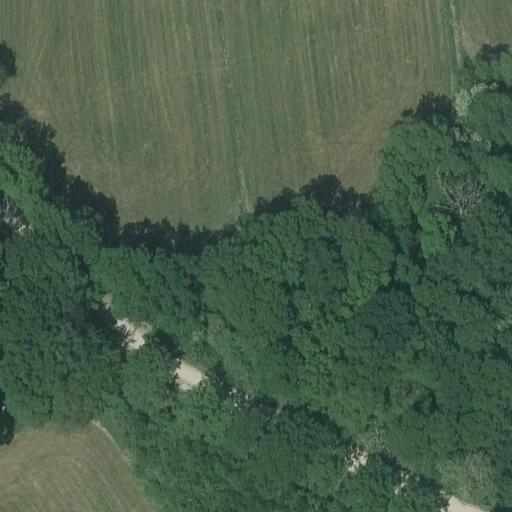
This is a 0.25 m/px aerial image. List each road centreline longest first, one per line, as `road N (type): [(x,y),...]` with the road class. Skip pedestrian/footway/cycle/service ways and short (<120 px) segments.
road 1 (track): [(125,334),(454,511)]
road 2 (track): [(0,213),(125,334)]
road 3 (track): [(0,396),(125,334)]
